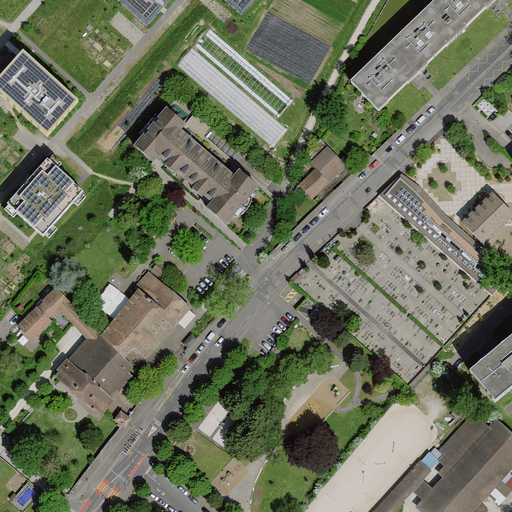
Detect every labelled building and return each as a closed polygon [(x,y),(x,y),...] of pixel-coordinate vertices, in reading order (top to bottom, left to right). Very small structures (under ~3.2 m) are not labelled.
[(164,0),(110,0),(138,28),(164,0)] [(224,0),(242,15),(254,0),(224,0)] [(388,0),(344,76),(353,83),(441,0),(388,0)] [(441,0),(353,83),(379,111),(496,0),(441,0)] [(284,115),(297,98),(211,30),(198,46),(284,115)] [(181,65),(278,145),(292,128),(195,48),(181,65)] [(24,54),(0,81),(0,93),(51,138),(81,103),(24,54)] [(165,108),(133,145),(152,161),(157,156),(212,203),(207,208),(226,224),(258,187),(239,171),(234,178),(178,130),(183,123),(165,108)] [(348,171),(328,151),(296,182),(316,202),(348,171)] [(48,160),(8,205),(44,236),(84,191),(48,160)] [(511,192),(510,190),(501,199),(511,210),(511,192)] [(511,210),(501,199),(496,194),(465,225),(489,249),(511,226),(511,210)] [(168,270),(159,262),(153,269),(162,276),(168,270)] [(150,273),(136,288),(140,292),(103,337),(120,355),(130,343),(146,357),(155,347),(151,343),(173,319),(176,323),(190,307),(150,273)] [(303,278),(298,273),(290,280),(296,285),(303,278)] [(98,302),(118,317),(133,298),(113,283),(98,302)] [(74,322),(81,315),(58,288),(44,302),(55,313),(57,316),(62,311),(74,322)] [(308,298),(299,308),(303,312),(302,315),(308,320),(319,308),(308,298)] [(44,302),(38,308),(49,319),(55,313),(44,302)] [(38,308),(19,327),(33,341),(52,322),(49,319),(38,308)] [(89,339),(70,360),(77,368),(103,338),(81,315),(74,322),(89,339)] [(192,335),(184,344),(189,348),(197,339),(192,335)] [(133,368),(120,355),(103,337),(103,338),(77,368),(70,360),(69,359),(59,369),(63,373),(58,378),(99,414),(113,398),(109,394),(133,368)] [(511,338),(470,373),(495,403),(511,389),(511,338)] [(129,419),(121,412),(115,420),(123,427),(129,419)] [(420,499),(414,506),(420,511),(475,511),(473,510),(511,467),(511,437),(493,419),(487,425),(473,412),(438,450),(435,447),(429,453),(443,466),(436,473),(440,477),(431,487),(420,499)] [(430,470),(420,461),(372,511),(392,511),(412,491),(422,480),(430,470)] [(422,480),(412,491),(420,499),(431,487),(422,480)]
